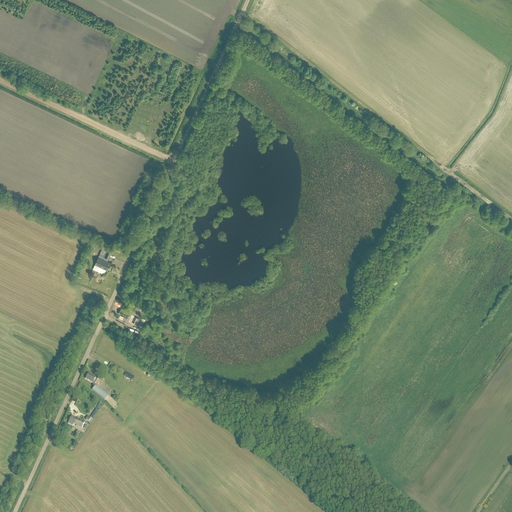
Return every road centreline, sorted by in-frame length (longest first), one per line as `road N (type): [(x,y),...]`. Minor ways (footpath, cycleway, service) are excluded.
road 1 (unclassified): [(14,511),(247,0)]
road 2 (track): [(511,221),(241,12)]
road 3 (track): [(0,79),(175,161)]
